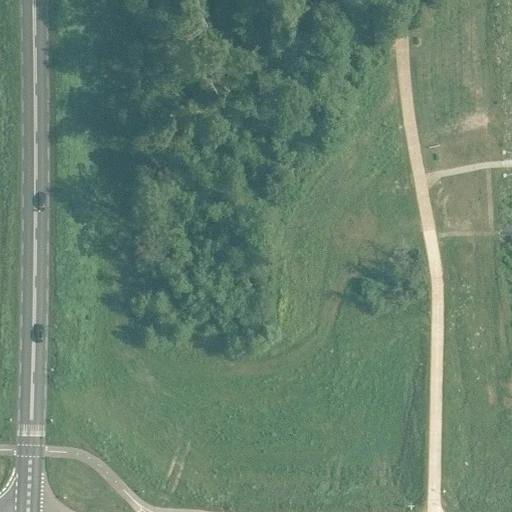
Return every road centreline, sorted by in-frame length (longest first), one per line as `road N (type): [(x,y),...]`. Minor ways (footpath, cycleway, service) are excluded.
road 1 (primary): [(26,511),(33,0)]
road 2 (unknown): [(290,511),(293,381)]
